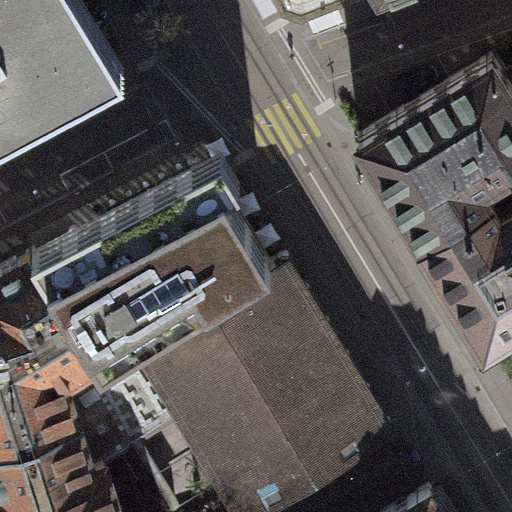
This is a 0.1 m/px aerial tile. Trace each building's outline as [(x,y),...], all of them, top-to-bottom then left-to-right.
[(82,0),(0,0),(0,125),(121,62),(82,0)] [(278,0),(287,14),(304,15),(342,0),(278,0)] [(490,48),(355,130),(388,184),(419,235),(511,178),(511,81),(511,82),(490,48)] [(236,178),(218,148),(31,246),(103,366),(67,388),(74,414),(89,457),(103,453),(183,408),(140,337),(272,258),(226,184),(236,178)] [(511,178),(419,235),(482,339),(511,320),(511,178)] [(103,366),(31,246),(0,261),(0,437),(74,414),(67,388),(103,366)] [(140,337),(183,408),(243,509),(391,419),(288,248),(272,258),(140,337)] [(0,437),(0,499),(4,511),(122,511),(103,453),(89,457),(74,414),(0,437)] [(448,511),(429,480),(375,511),(448,511)]
